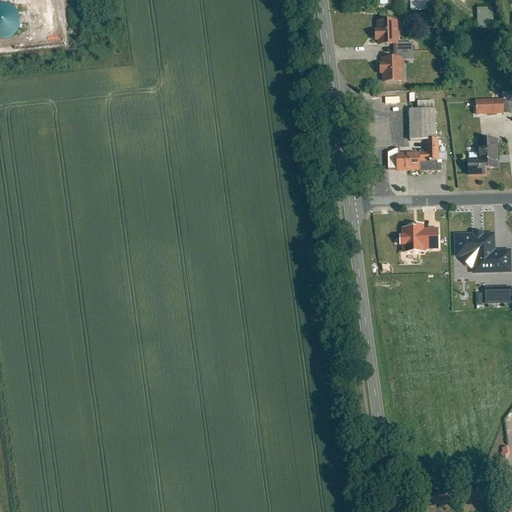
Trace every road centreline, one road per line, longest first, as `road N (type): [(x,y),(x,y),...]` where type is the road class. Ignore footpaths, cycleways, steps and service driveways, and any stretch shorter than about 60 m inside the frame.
road 1 (tertiary): [(349,205),(392,511)]
road 2 (tertiary): [(320,0),(349,205)]
road 3 (residential): [(349,205),(511,197)]
